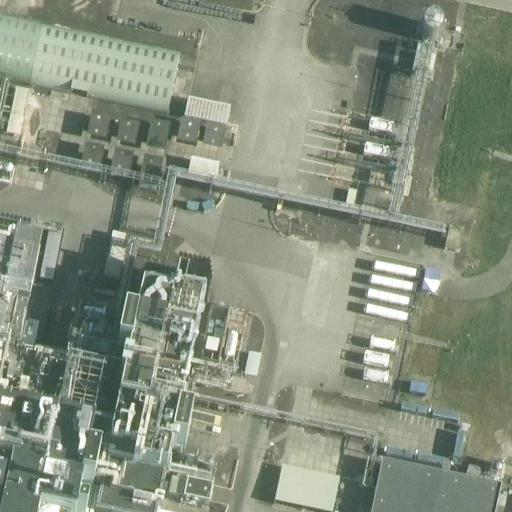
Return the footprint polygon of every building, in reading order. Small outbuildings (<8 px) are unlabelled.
[(173,53),(0,16),(0,76),(161,110),(173,53)] [(422,30),(421,32),(421,33),(420,34),(420,36),(421,38),(421,39),(422,40),(422,42),(423,42),(424,44),(426,44),(428,45),(430,46),(432,45),(433,45),(436,44),(437,43),(439,41),(440,39),(440,38),(440,37),(440,35),(440,33),(439,32),(439,30),(438,29),(436,28),(435,27),(433,26),(432,26),(430,26),(428,26),(426,26),(425,27),(424,28),(422,30)] [(230,110),(187,101),(184,120),(226,129),(230,110)] [(101,118),(83,114),(80,126),(98,130),(101,118)] [(112,119),(110,132),(126,135),(129,122),(112,119)] [(159,123),(142,120),(139,132),(156,136),(159,123)] [(200,127),(180,123),(176,145),(195,149),(200,127)] [(229,124),(227,133),(237,135),(238,126),(229,124)] [(206,128),(201,150),(221,154),(225,132),(206,128)] [(77,149),(75,162),(91,165),(93,153),(77,149)] [(105,155),(103,168),(119,171),(121,158),(105,155)] [(218,168),(190,162),(186,179),(214,185),(218,168)] [(148,169),(132,165),(130,179),(146,182),(148,169)] [(449,230),(444,251),(459,254),(463,233),(449,230)] [(27,237),(0,231),(0,234),(27,240),(27,237)] [(112,236),(103,277),(119,281),(128,239),(112,236)] [(0,511),(1,511),(10,468),(0,461),(0,363),(2,355),(6,356),(14,320),(6,319),(7,313),(26,317),(39,257),(13,252),(11,257),(0,254),(0,511)] [(105,467),(95,511),(157,511),(170,452),(184,454),(190,422),(177,420),(199,307),(171,301),(171,304),(140,298),(134,325),(122,322),(115,354),(127,357),(125,366),(121,365),(118,384),(121,384),(105,467)] [(0,461),(10,468),(1,511),(76,511),(81,489),(92,491),(98,461),(87,459),(114,321),(76,313),(67,356),(34,349),(32,361),(6,356),(2,355),(0,363),(0,461)] [(253,393),(258,370),(245,367),(241,390),(253,393)] [(394,430),(389,454),(413,459),(418,435),(394,430)] [(493,511),(498,490),(379,465),(369,511),(493,511)] [(332,511),(339,481),(281,469),(274,506),(303,511),(332,511)] [(468,469),(465,479),(478,482),(480,472),(468,469)] [(212,488),(186,483),(183,501),(208,506),(212,488)]
